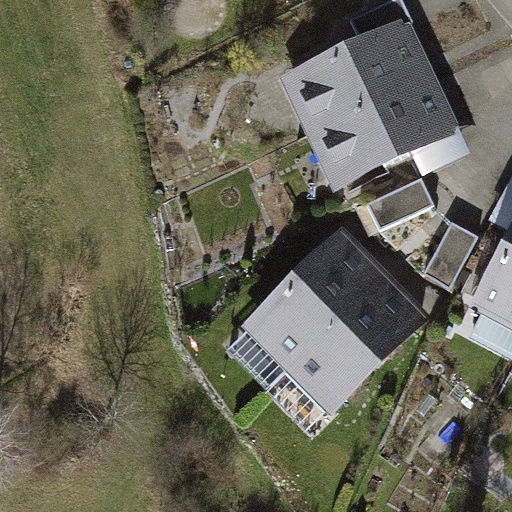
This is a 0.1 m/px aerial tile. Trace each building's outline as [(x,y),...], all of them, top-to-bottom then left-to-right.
[(405,28),(269,84),(295,149),(431,93),(405,28)] [(431,93),(295,149),(321,211),(457,155),(431,93)] [(375,198),(383,226),(436,210),(427,182),(375,198)] [(511,219),(460,318),(511,345),(511,219)] [(384,284),(338,237),(234,338),(279,385),(384,284)] [(431,333),(384,284),(279,385),(326,433),(431,333)]
